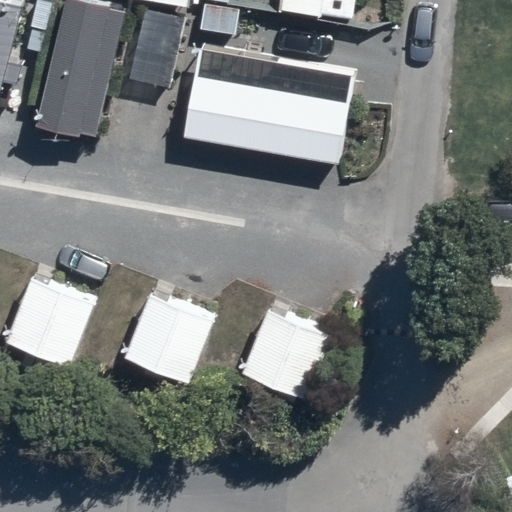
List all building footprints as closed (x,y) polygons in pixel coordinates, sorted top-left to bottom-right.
[(0,0),(0,91),(24,0),(21,0),(0,0)] [(120,0),(63,0),(40,116),(107,130),(133,3),(120,0)] [(144,9),(132,73),(176,80),(187,16),(144,9)] [(198,44),(185,125),(337,151),(351,70),(198,44)] [(34,271),(12,331),(75,354),(97,294),(34,271)] [(154,281),(126,347),(194,375),(222,309),(154,281)] [(270,296),(241,364),(306,391),(334,322),(270,296)]
